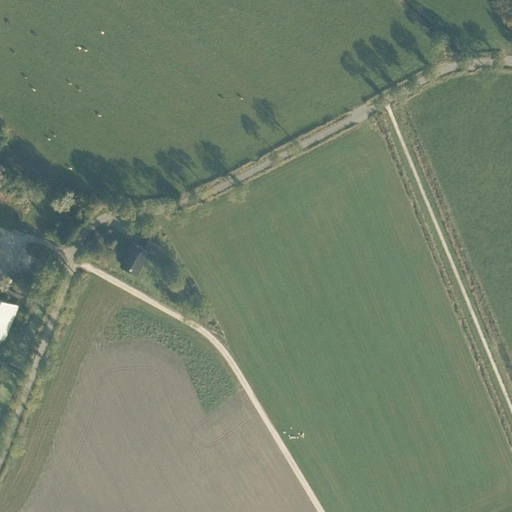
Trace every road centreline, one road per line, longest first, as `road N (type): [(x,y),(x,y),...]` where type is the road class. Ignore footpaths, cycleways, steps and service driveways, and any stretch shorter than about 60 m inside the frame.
road 1 (unclassified): [(0,457),(74,256),(103,216),(210,191),(454,64),(511,66)]
road 2 (track): [(319,511),(210,340),(74,256)]
